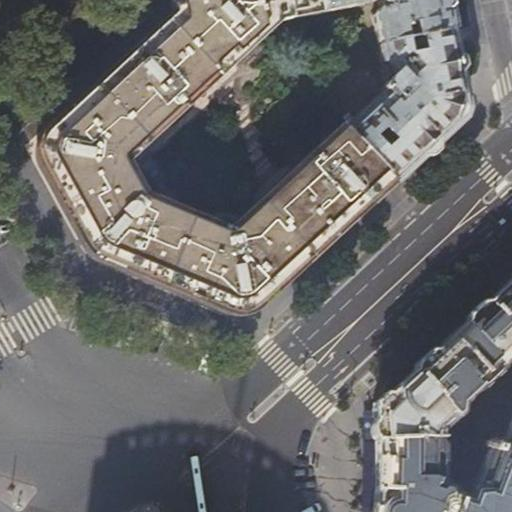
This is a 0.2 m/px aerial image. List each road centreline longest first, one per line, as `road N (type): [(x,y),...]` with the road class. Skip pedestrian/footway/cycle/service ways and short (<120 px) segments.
road 1 (primary): [(511,148),(302,343),(221,410),(134,464)]
road 2 (primary): [(209,506),(250,446),(511,201)]
road 3 (tertiary): [(134,464),(75,426),(48,397),(0,315)]
road 4 (secondary): [(134,464),(63,468),(0,458)]
